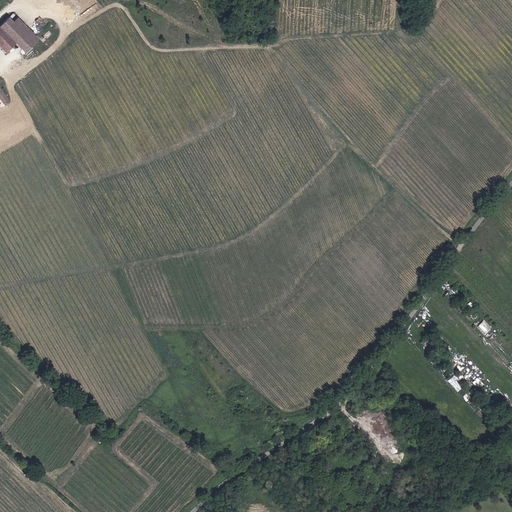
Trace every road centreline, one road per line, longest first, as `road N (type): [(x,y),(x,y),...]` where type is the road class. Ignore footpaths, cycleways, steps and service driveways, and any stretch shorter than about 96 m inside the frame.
road 1 (track): [(268,455),(0,73)]
road 2 (unclassified): [(195,511),(355,392),(511,183)]
